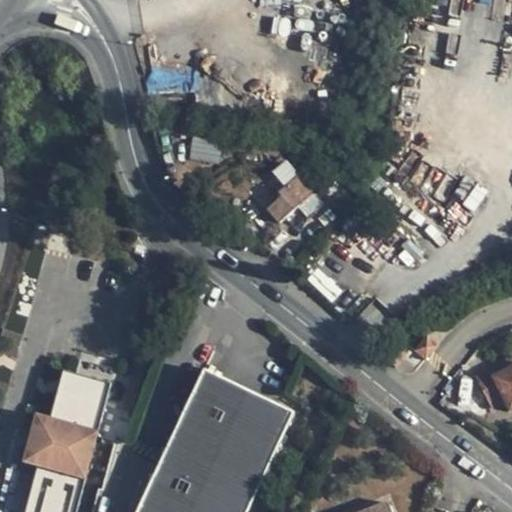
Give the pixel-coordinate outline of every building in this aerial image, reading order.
[(192,90),(190,66),(148,70),(150,93),(192,90)] [(288,164),(275,175),(287,189),(279,196),(281,200),(268,211),(281,226),(315,197),(288,164)] [(418,257),(392,233),(348,277),(363,292),(398,257),(408,267),(418,257)] [(511,369),(511,360),(500,367),(503,374),(511,369)] [(500,367),(478,379),(494,410),(507,403),(511,411),(511,369),(503,374),(500,367)] [(85,511),(117,384),(69,373),(57,420),(43,416),(30,465),(46,469),(35,511),(85,511)] [(251,511),(298,415),(210,374),(144,511),(251,511)] [(402,511),(398,502),(373,511),(402,511)]
